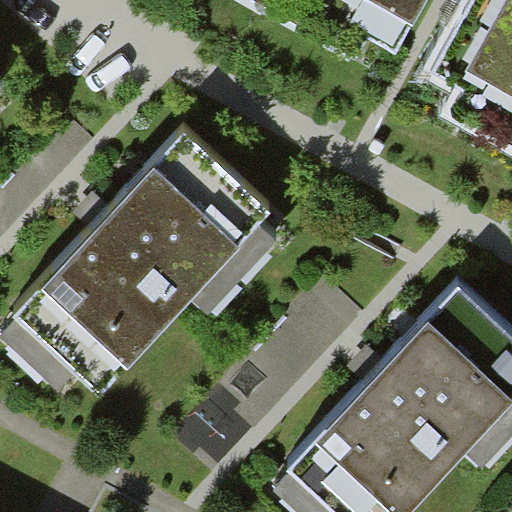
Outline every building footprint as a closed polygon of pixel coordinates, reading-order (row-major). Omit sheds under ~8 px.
[(427,0),(317,0),(381,35),(394,12),(415,23),(427,0)] [(511,0),(473,0),(449,44),(485,65),(475,82),(511,102),(511,0)] [(0,85),(22,61),(7,48),(19,34),(0,16),(0,85)] [(0,323),(0,324),(68,387),(101,351),(118,367),(203,276),(222,294),(296,215),(280,201),(293,188),(203,105),(0,323)] [(283,470),(330,511),(364,511),(372,503),(382,511),(403,511),(477,429),(503,451),(511,440),(511,299),(469,261),(283,470)]
